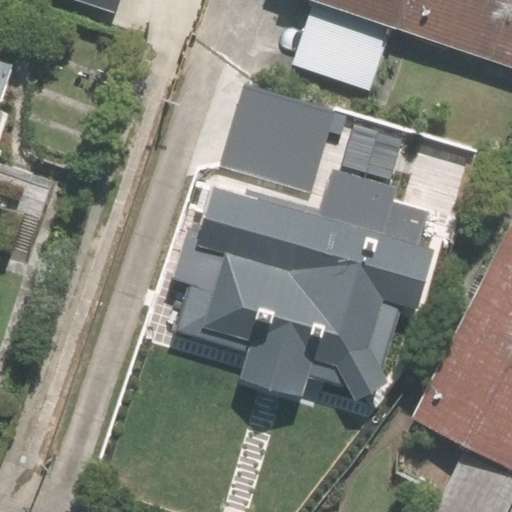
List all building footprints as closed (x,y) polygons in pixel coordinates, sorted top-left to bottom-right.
[(82,0),(115,11),(118,0),(82,0)] [(370,91),(393,27),(312,0),(309,0),(287,62),(370,91)] [(511,0),(312,0),(393,27),(511,68),(511,0)] [(0,152),(26,78),(0,69),(0,152)] [(354,118),(247,87),(219,184),(216,184),(197,241),(177,234),(166,272),(187,280),(172,331),(248,353),(240,378),(303,396),(308,377),(346,386),(352,361),(381,370),(400,304),(415,309),(433,249),(419,244),(425,219),(391,209),(397,186),(340,170),(354,118)] [(511,220),(413,417),(511,467),(511,220)] [(506,511),(511,502),(511,477),(463,452),(432,511),(506,511)]
